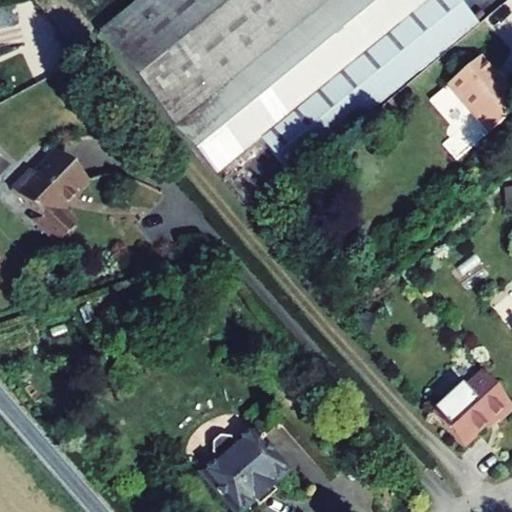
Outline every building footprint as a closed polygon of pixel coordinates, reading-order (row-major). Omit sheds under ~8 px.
[(291,178),(476,25),(455,0),(139,0),(98,34),(213,174),(258,138),(291,178)] [(487,134),(511,112),(511,96),(479,57),(446,85),(487,134)] [(0,150),(0,175),(12,162),(0,150)] [(59,212),(87,182),(55,152),(33,175),(29,171),(10,191),(39,219),(45,224),(40,229),(57,246),(75,227),(59,212)] [(504,207),(511,206),(511,188),(503,189),(504,207)] [(34,224),(40,229),(45,224),(39,219),(34,224)] [(95,320),(89,305),(78,309),(83,324),(95,320)] [(359,312),(353,326),(367,332),(372,318),(359,312)] [(197,323),(196,333),(203,340),(211,340),(219,334),(220,325),(214,318),(205,317),(197,323)] [(497,423),(511,409),(511,408),(481,372),(462,388),(459,385),(441,400),(471,435),(492,418),(497,423)] [(240,511),(252,501),(269,486),(287,471),(249,429),(233,443),(228,438),(218,438),(211,445),(210,455),(215,459),(198,473),(232,511),(240,511)] [(257,507),(274,492),(269,486),(252,501),(257,507)]
